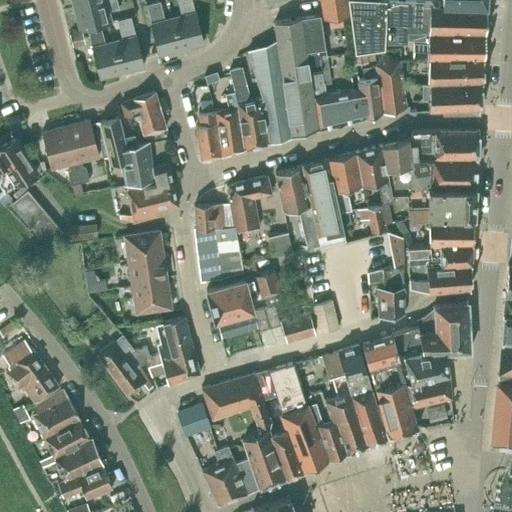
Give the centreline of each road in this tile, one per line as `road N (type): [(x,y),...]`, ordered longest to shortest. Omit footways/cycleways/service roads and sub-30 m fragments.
road 1 (residential): [(193,179),(415,119),(504,111)]
road 2 (residential): [(218,375),(407,320),(425,300),(489,294)]
road 3 (residential): [(146,511),(110,429),(4,295)]
road 4 (residential): [(218,375),(184,273),(182,221),(193,179)]
road 5 (residential): [(171,77),(85,100),(68,85),(48,0)]
road 6 (residential): [(204,511),(152,402),(218,375)]
road 7 (unclassified): [(489,294),(474,449)]
road 8 (residential): [(342,501),(330,472),(224,511)]
road 9 (residential): [(504,111),(493,243)]
road 10 (residential): [(342,501),(405,485),(468,508)]
